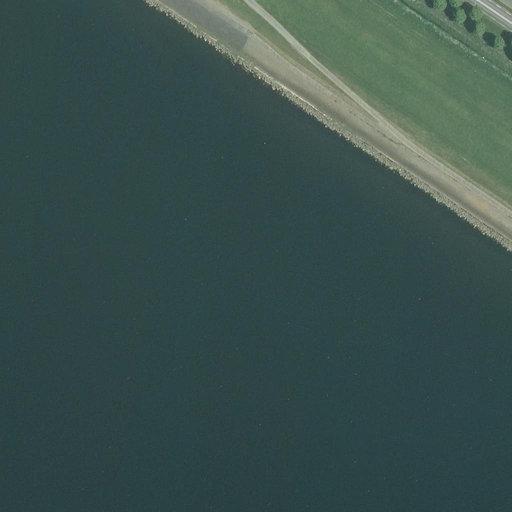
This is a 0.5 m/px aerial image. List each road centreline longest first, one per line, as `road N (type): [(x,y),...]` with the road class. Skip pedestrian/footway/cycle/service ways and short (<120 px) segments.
road 1 (unclassified): [(197,0),(397,138)]
road 2 (unclassified): [(397,138),(247,0)]
road 3 (unclassified): [(511,215),(397,138)]
